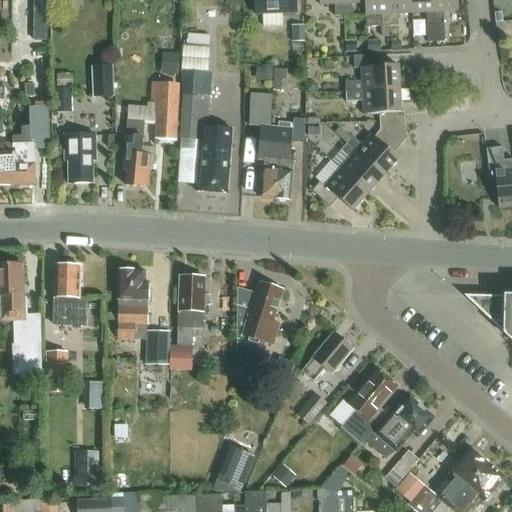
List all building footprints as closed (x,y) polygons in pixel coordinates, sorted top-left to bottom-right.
[(254,0),(255,16),(263,15),(263,28),(282,27),(282,14),(296,14),(295,0),(254,0)] [(334,18),(343,17),(342,0),(318,0),(319,6),(334,5),(334,18)] [(342,0),(343,17),(352,17),(351,4),(364,4),(365,4),(365,0),(342,0)] [(380,28),(389,27),(387,0),(365,0),(365,4),(364,4),(365,16),(380,15),(380,28)] [(410,0),(387,0),(389,27),(398,27),(397,15),(411,14),(410,0)] [(426,26),(435,25),(433,0),(410,0),(411,14),(425,13),(426,26)] [(457,0),(433,0),(435,25),(443,25),(443,13),(458,12),(457,0)] [(380,15),(365,16),(366,28),(380,28),(380,15)] [(435,25),(426,26),(427,42),(435,41),(435,25)] [(435,25),(435,41),(443,41),(443,25),(435,25)] [(305,26),(291,27),(291,43),(305,43),(305,26)] [(188,35),(187,47),(208,48),(209,36),(188,35)] [(356,42),(345,43),(346,53),(356,53),(356,42)] [(380,42),(367,42),(368,53),(380,53),(380,42)] [(401,42),(391,42),(391,51),(401,50),(401,42)] [(161,75),(178,76),(179,55),(162,54),(161,75)] [(344,83),(345,93),(399,90),(398,67),(378,68),(377,56),(353,57),(354,70),(361,69),(362,82),(344,83)] [(114,99),(112,67),(91,68),(93,100),(114,99)] [(272,69),(256,68),(255,81),(271,82),(272,69)] [(273,91),(281,92),(282,81),(286,81),(287,71),(275,70),(273,91)] [(73,75),(57,75),(57,87),(73,87),(73,75)] [(318,86),(313,82),(306,82),(307,93),(318,93),(318,86)] [(175,142),(178,95),(175,95),(176,85),(155,83),(153,102),(158,103),(155,140),(175,142)] [(72,90),(54,90),(54,113),(72,113),(72,90)] [(379,115),(380,131),(405,130),(404,113),(400,113),(399,90),(345,93),(345,103),(363,102),(363,116),(379,115)] [(248,127),(260,128),(257,160),(264,161),(261,198),(276,200),(279,162),(277,162),(278,150),(274,149),(276,129),(270,129),(272,96),(250,94),(248,127)] [(206,118),(208,99),(184,97),(180,138),(196,140),(198,117),(206,118)] [(156,104),(147,104),(146,124),(155,125),(156,104)] [(12,144),(4,144),(0,144),(0,186),(36,186),(34,146),(49,145),(48,117),(48,107),(29,108),(29,145),(12,145),(12,144)] [(279,162),(276,200),(279,200),(280,202),(284,202),(286,201),(290,201),(292,173),(290,172),(291,163),(293,163),(294,151),(291,151),(291,142),(304,143),(306,120),(294,119),(292,131),(290,130),(290,124),(278,123),(278,129),(276,129),(274,149),(278,150),(277,162),(279,162)] [(142,148),(144,124),(127,122),(123,171),(127,171),(126,186),(143,188),(143,181),(148,182),(149,170),(153,171),(155,149),(142,148)] [(232,130),(201,128),(197,193),(224,195),(227,195),(232,130)] [(320,136),(321,128),(308,128),(308,136),(320,136)] [(338,130),(334,135),(346,145),(350,140),(338,130)] [(350,140),(346,145),(383,178),(398,160),(393,155),(406,140),(405,130),(380,131),(374,138),(371,136),(361,147),(352,138),(350,140)] [(92,160),(96,160),(95,136),(65,137),(66,161),(68,161),(69,184),(92,184),(92,160)] [(349,160),(340,170),(368,195),(383,178),(346,145),(340,152),(349,160)] [(498,209),(511,207),(511,161),(503,162),(502,149),(486,151),(489,180),(495,179),(498,209)] [(368,195),(340,170),(330,162),(315,179),(319,183),(311,192),(329,208),(337,199),(352,212),(368,195)] [(67,267),(56,267),(54,326),(85,327),(86,300),(79,300),(80,268),(76,267),(74,265),(70,265),(67,267)] [(39,319),(25,320),(24,311),(27,311),(27,302),(24,302),(23,268),(0,268),(0,320),(3,320),(3,324),(15,324),(16,350),(24,349),(25,377),(41,377),(39,319)] [(150,325),(150,297),(152,295),(153,290),(150,287),(150,284),(145,284),(146,271),(132,271),(130,269),(125,269),(122,271),(119,271),(118,299),(118,325),(118,340),(134,341),(134,325),(150,325)] [(204,329),(204,321),(205,309),(207,307),(207,302),(205,300),(205,279),(202,279),(200,276),(195,276),(193,278),(180,278),(179,328),(177,328),(177,347),(192,348),(193,329),(204,329)] [(281,326),(274,323),(276,316),(279,314),(280,311),(279,308),(284,291),(259,284),(255,295),(238,290),(237,335),(238,335),(238,357),(253,361),(256,353),(263,355),(266,344),(275,346),(281,326)] [(511,298),(464,297),(511,342),(511,298)] [(170,332),(147,332),(146,366),(169,367),(170,332)] [(346,342),(343,342),(334,335),(303,373),(314,382),(325,368),(333,374),(335,372),(338,371),(341,368),(341,364),(353,350),(350,348),(349,345),(346,342)] [(192,349),(170,349),(170,371),(192,372),(192,349)] [(68,353),(46,353),(46,395),(68,395),(68,353)] [(244,383),(244,359),(238,357),(236,356),(236,383),(244,383)] [(384,374),(381,375),(378,372),(366,387),(363,387),(360,391),(360,394),(358,396),(365,401),(341,430),(361,446),(376,429),(368,422),(397,388),(388,381),(388,378),(384,374)] [(314,395),(296,417),(309,427),(327,405),(314,395)] [(410,399),(394,419),(392,416),(376,434),(379,436),(387,440),(390,436),(402,446),(413,434),(419,439),(434,420),(421,408),(423,406),(415,400),(414,402),(410,399)] [(127,426),(114,426),(114,439),(127,439),(127,426)] [(255,457),(230,447),(216,481),(241,491),(255,457)] [(432,511),(436,507),(441,511),(448,511),(488,464),(471,450),(457,466),(454,466),(451,469),(452,473),(450,475),(457,481),(440,502),(423,488),(410,504),(409,506),(415,511),(432,511)] [(402,479),(418,461),(408,452),(392,471),(402,479)] [(99,480),(98,458),(74,458),(75,480),(99,480)] [(441,511),(436,507),(432,511),(466,511),(478,498),(484,504),(486,502),(489,502),(492,498),(491,494),(505,478),(488,464),(448,511),(441,511)] [(283,466),(273,478),(285,489),(296,477),(283,466)] [(410,504),(423,488),(409,476),(396,491),(410,504)] [(0,491),(19,491),(19,478),(4,478),(4,481),(0,480),(0,491)] [(244,493),(245,505),(235,506),(235,511),(266,511),(266,505),(266,492),(244,493)] [(356,511),(356,498),(356,492),(340,493),(340,511),(356,511)] [(124,499),(124,511),(138,511),(138,495),(138,494),(124,495),(124,499)] [(281,504),(266,505),(266,511),(290,511),(290,494),(281,495),(281,504)] [(168,511),(168,498),(168,496),(159,497),(159,511),(168,511)] [(220,511),(220,496),(168,498),(168,511),(220,511)] [(326,499),(325,511),(337,511),(337,498),(326,499)] [(112,511),(112,499),(78,500),(78,511),(112,511)] [(124,511),(124,499),(112,499),(112,511),(124,511)]
